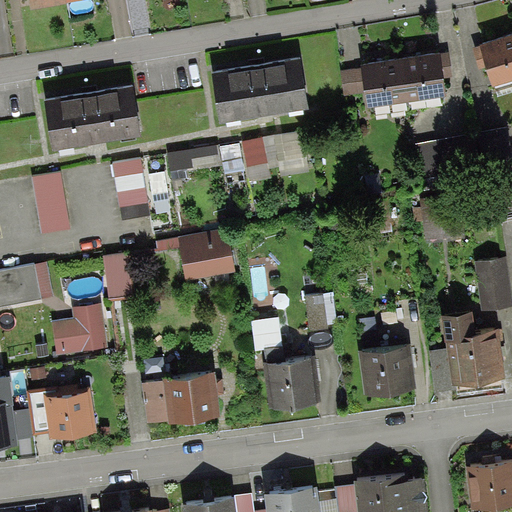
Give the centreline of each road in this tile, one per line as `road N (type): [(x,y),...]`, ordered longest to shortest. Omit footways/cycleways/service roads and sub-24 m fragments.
road 1 (residential): [(438,0),(0,71)]
road 2 (residential): [(425,424),(0,479)]
